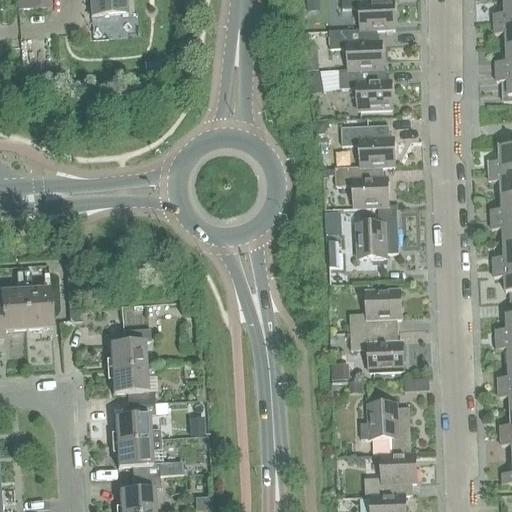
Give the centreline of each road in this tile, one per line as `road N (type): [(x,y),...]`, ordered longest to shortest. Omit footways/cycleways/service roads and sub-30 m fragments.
road 1 (residential): [(458,511),(440,0)]
road 2 (tertiary): [(276,511),(265,337),(240,234)]
road 3 (tertiary): [(0,201),(178,188)]
road 4 (residential): [(73,511),(69,423),(56,405),(36,397),(0,399)]
road 5 (tertiary): [(229,139),(243,0)]
road 6 (tertiary): [(240,234),(267,214),(275,187),(256,148),(229,139)]
